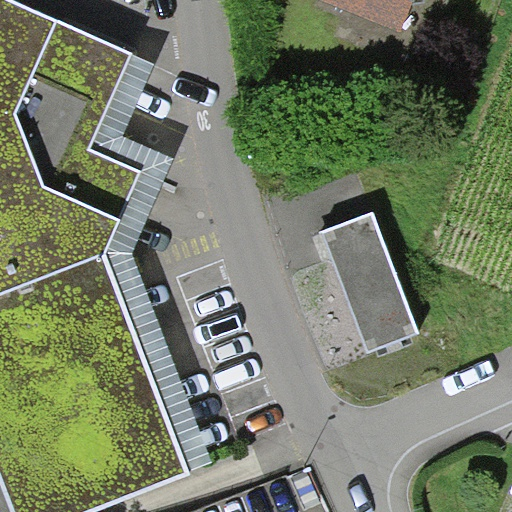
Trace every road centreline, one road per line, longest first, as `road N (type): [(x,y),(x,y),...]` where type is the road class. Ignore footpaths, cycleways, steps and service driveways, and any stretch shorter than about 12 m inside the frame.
road 1 (residential): [(199,0),(204,92),(237,236),(361,511)]
road 2 (unknown): [(340,462),(426,426),(511,424)]
